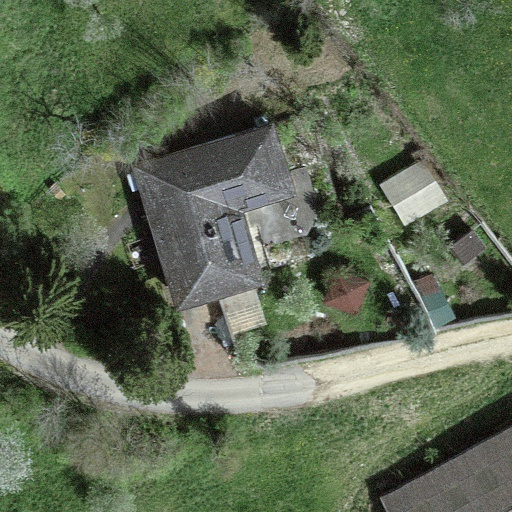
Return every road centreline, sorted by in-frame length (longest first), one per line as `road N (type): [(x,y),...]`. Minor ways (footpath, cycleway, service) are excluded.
road 1 (residential): [(0,352),(85,394),(131,405),(167,409),(295,393)]
road 2 (track): [(511,343),(295,393)]
